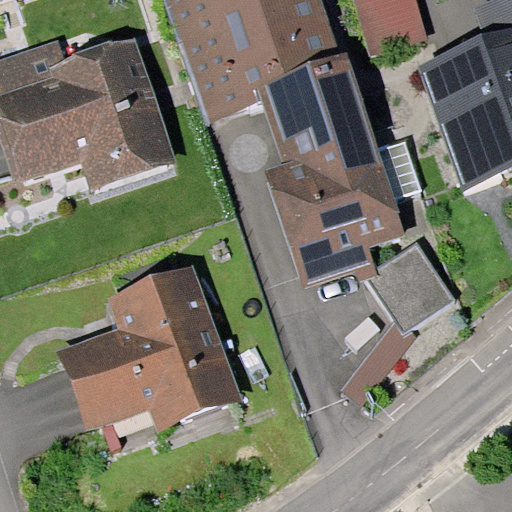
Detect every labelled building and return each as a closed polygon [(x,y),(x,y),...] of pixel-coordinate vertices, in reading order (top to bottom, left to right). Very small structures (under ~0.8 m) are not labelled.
[(301,86),(288,49),(337,32),(326,0),(170,0),(215,128),(271,109),(268,98),(275,95),(301,86)] [(409,0),(360,0),(378,58),(423,44),(409,0)] [(453,131),(459,148),(483,139),(496,173),(511,166),(511,11),(485,22),(499,59),(435,84),(446,114),(453,131)] [(0,81),(0,93),(5,108),(64,88),(61,77),(94,66),(86,40),(51,52),(55,63),(0,81)] [(131,53),(94,66),(61,77),(64,88),(5,108),(2,109),(14,146),(25,179),(88,158),(113,150),(120,173),(166,158),(131,53)] [(275,95),(268,98),(271,109),(293,176),(273,183),(301,271),(309,268),(317,292),(382,271),(376,254),(414,242),(403,210),(430,201),(414,152),(387,161),(364,92),(361,93),(337,101),(334,102),(326,78),(316,82),(301,86),(275,95)] [(483,139),(459,148),(472,182),(496,173),(483,139)] [(169,167),(166,158),(120,173),(113,150),(88,158),(99,190),(169,167)] [(418,248),(367,282),(406,339),(457,304),(418,248)] [(101,426),(153,407),(174,399),(183,424),(235,405),(189,282),(118,308),(130,339),(76,359),(90,397),(101,426)] [(162,431),(183,424),(174,399),(153,407),(162,431)]
